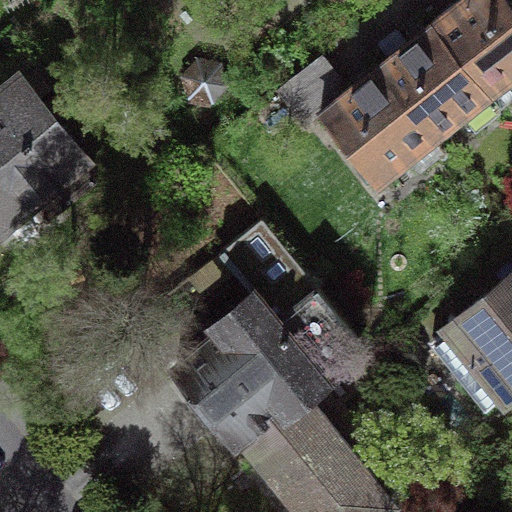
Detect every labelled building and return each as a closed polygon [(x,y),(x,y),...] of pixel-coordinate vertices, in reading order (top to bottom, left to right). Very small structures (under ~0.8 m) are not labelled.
[(459,0),(433,21),(500,106),(511,96),(511,6),(507,0),(459,0)] [(500,106),(433,21),(405,43),(378,64),(434,135),(461,113),(473,128),(500,106)] [(378,181),(434,135),(378,64),(356,82),(347,88),(320,55),(279,88),(298,111),(317,95),(325,105),(321,109),(378,181)] [(0,95),(0,215),(26,195),(44,218),(93,178),(74,155),(78,152),(20,80),(0,95)] [(220,327),(177,361),(207,399),(237,436),(242,432),(306,511),(376,511),(391,500),(303,392),(324,375),(320,370),(360,337),(262,216),(220,249),(253,289),(215,320),(220,327)] [(450,325),(432,340),(486,407),(504,391),(506,393),(511,388),(511,271),(449,323),(450,325)]
